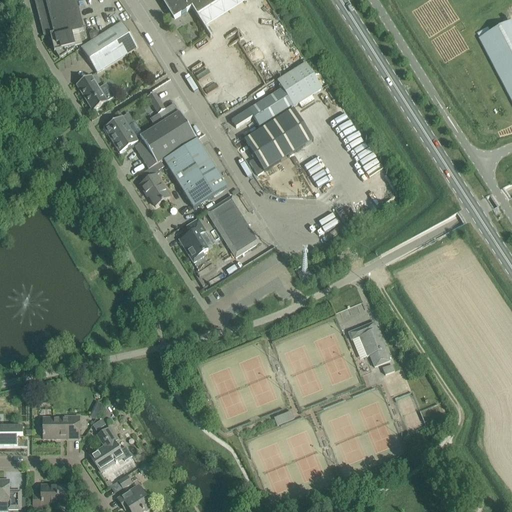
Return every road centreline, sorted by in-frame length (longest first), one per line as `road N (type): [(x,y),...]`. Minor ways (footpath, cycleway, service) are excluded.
road 1 (residential): [(222,333),(34,40),(24,0)]
road 2 (secondary): [(511,266),(341,0)]
road 3 (unclassified): [(310,242),(283,237),(132,0)]
road 4 (residential): [(0,388),(222,333)]
road 5 (unclassified): [(372,0),(478,165)]
road 6 (residential): [(222,333),(370,268)]
road 7 (unknown): [(277,228),(305,225),(342,196),(343,172),(320,133)]
road 8 (track): [(442,380),(370,268)]
road 9 (residential): [(108,511),(72,467),(0,466)]
